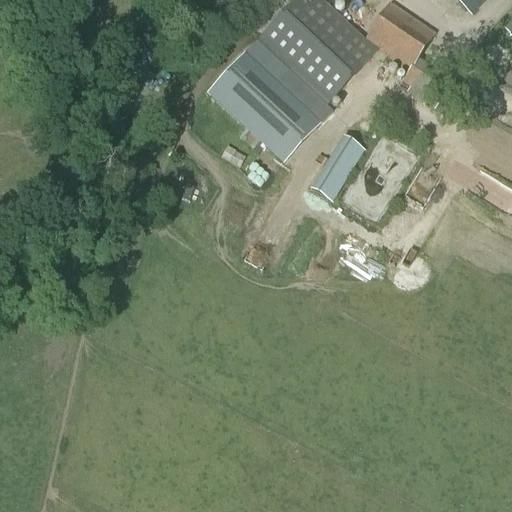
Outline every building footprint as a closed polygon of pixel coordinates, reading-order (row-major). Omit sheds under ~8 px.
[(295,0),(260,38),(330,104),(368,64),(300,0),(295,0)] [(401,101),(427,119),(450,88),(416,64),(435,36),(389,5),(362,45),(407,75),(400,84),(409,90),(401,101)] [(244,55),(206,96),(277,162),(282,167),(320,126),(244,55)] [(317,193),(340,204),(366,147),(343,137),(317,193)] [(339,210),(333,222),(360,236),(366,225),(339,210)]
